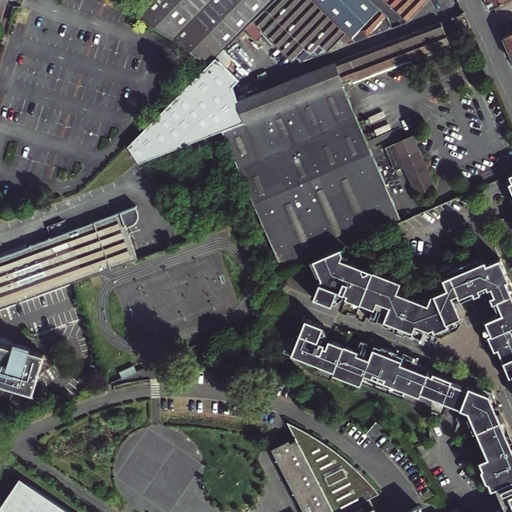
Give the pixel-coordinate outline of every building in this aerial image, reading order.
[(352,83),(452,44),(442,19),(240,102),(234,87),(240,81),(218,58),(246,30),(258,42),(265,35),(294,63),(298,58),(303,63),(406,19),(386,0),(142,0),(134,13),(210,65),(130,147),(142,163),(225,130),(344,83),(351,80),(352,83)] [(386,0),(406,19),(424,0),(386,0)] [(487,0),(491,8),(507,0),(487,0)] [(459,30),(471,25),(464,10),(463,11),(453,15),(459,30)] [(344,83),(225,130),(254,203),(284,272),(312,260),(314,259),(345,246),(403,221),(344,83)] [(385,147),(396,171),(406,166),(418,194),(435,186),(413,135),(385,147)] [(136,204),(0,256),(0,306),(137,255),(126,224),(135,220),(137,218),(138,217),(139,213),(139,212),(138,210),(136,204)] [(431,297),(430,299),(428,304),(422,302),(397,292),(402,281),(346,259),(341,257),(343,252),(342,248),(345,247),(345,246),(314,259),(321,275),(324,274),(326,278),(324,283),(321,281),(315,296),(332,304),(333,302),(342,299),(345,293),(347,294),(346,297),(373,308),(368,319),(424,341),(428,331),(431,330),(433,333),(461,321),(454,303),(447,289),(430,296),(431,297)] [(458,268),(448,272),(450,276),(461,301),(488,289),(494,303),(511,295),(511,285),(501,258),(487,264),(486,261),(479,264),(477,260),(468,264),(470,267),(459,272),(458,268)] [(461,301),(450,276),(443,278),(447,289),(454,303),(461,301)] [(315,296),(321,281),(318,280),(312,295),(315,296)] [(511,295),(494,303),(499,314),(511,308),(511,295)] [(511,308),(499,314),(482,321),(494,350),(498,348),(502,347),(511,371),(511,372),(509,374),(511,380),(511,308)] [(301,315),(295,330),(298,332),(304,316),(301,315)] [(322,325),(322,324),(304,316),(298,332),(296,336),(288,333),(282,348),(317,363),(314,370),(330,376),(331,373),(359,384),(362,377),(403,394),(404,391),(417,397),(419,393),(467,413),(469,418),(465,420),(471,434),(475,433),(483,454),(492,451),(494,455),(485,459),(479,461),(491,490),(497,488),(506,511),(511,511),(511,444),(488,393),(358,339),(354,348),(328,337),(326,342),(323,340),(325,334),(322,325)] [(0,382),(34,392),(45,352),(30,348),(30,346),(14,341),(13,346),(0,342),(0,382)] [(511,371),(502,347),(498,348),(509,374),(511,372),(511,371)] [(364,429),(370,436),(383,425),(377,419),(364,429)] [(373,511),(370,507),(380,501),(372,488),(361,473),(356,467),(348,459),(339,450),(326,441),(315,434),(306,429),(298,426),(288,422),(297,440),(291,443),(290,440),(272,449),(304,511),(373,511)] [(483,454),(485,459),(494,455),(492,451),(483,454)] [(73,511),(19,477),(0,506),(0,511),(73,511)]
